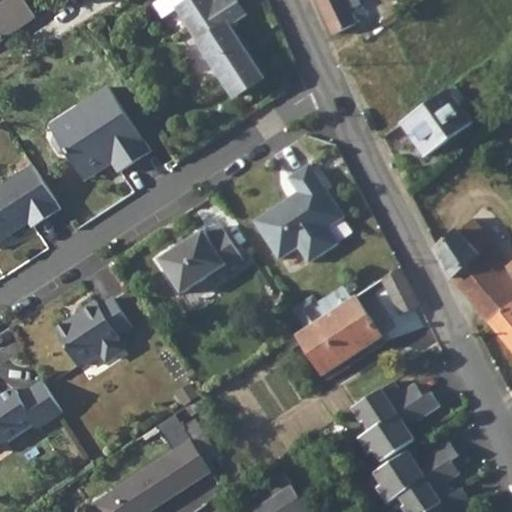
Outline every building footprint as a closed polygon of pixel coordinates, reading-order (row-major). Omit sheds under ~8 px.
[(25,0),(3,0),(0,2),(0,40),(36,16),(25,0)] [(189,0),(181,5),(240,93),(268,74),(233,21),(248,11),(240,0),(189,0)] [(318,0),(326,17),(335,34),(357,23),(350,8),(362,2),(361,0),(318,0)] [(125,170),(156,149),(110,80),(79,101),(85,110),(52,132),(66,152),(71,149),(84,169),(113,151),(115,155),(125,170)] [(448,89),(403,122),(428,156),(472,122),(448,89)] [(46,123),(52,132),(85,110),(79,101),(46,123)] [(115,155),(113,151),(84,169),(87,174),(115,155)] [(293,195),(259,218),(285,257),(304,244),(315,260),(344,240),(334,224),(349,213),(314,161),(294,174),(305,190),(295,197),(293,195)] [(39,225),(67,206),(38,163),(0,188),(0,243),(8,238),(6,234),(12,231),(14,234),(36,220),(39,225)] [(459,228),(438,247),(452,278),(492,323),(511,305),(511,272),(492,249),(497,246),(495,242),(475,218),(461,230),(459,228)] [(212,233),(208,228),(164,257),(187,292),(213,275),(216,279),(248,257),(226,224),(212,233)] [(421,304),(403,266),(383,278),(401,314),(421,304)] [(306,327),(322,317),(317,309),(321,306),(315,295),(295,308),(306,327)] [(306,327),(298,333),(325,373),(382,336),(355,295),(322,317),(306,327)] [(134,325),(116,296),(103,304),(99,298),(82,309),(85,314),(76,319),(71,318),(57,326),(80,363),(102,350),(106,355),(111,357),(123,350),(124,344),(120,338),(123,337),(120,333),(134,325)] [(511,305),(492,323),(511,345),(511,305)] [(65,412),(46,380),(23,395),(19,388),(16,388),(0,397),(0,439),(5,441),(38,421),(41,426),(65,412)] [(395,381),(355,407),(363,418),(366,416),(374,428),(425,395),(418,382),(402,393),(395,381)] [(374,428),(362,436),(370,449),(376,446),(382,457),(414,436),(405,422),(412,417),(420,418),(441,404),(433,390),(425,395),(374,428)] [(204,395),(187,407),(192,415),(210,405),(204,395)] [(192,440),(183,427),(175,414),(156,427),(172,453),(192,440)] [(196,419),(183,427),(192,440),(206,463),(219,455),(196,419)] [(206,463),(192,440),(172,453),(97,503),(95,511),(140,511),(147,508),(148,511),(152,511),(212,473),(206,463)] [(407,451),(375,471),(382,482),(377,486),(385,499),(400,489),(447,458),(455,454),(448,441),(424,456),(424,461),(416,465),(407,451)] [(447,458),(400,489),(409,504),(405,506),(408,511),(417,511),(450,492),(443,481),(456,471),(447,458)] [(258,511),(306,511),(308,511),(284,474),(257,491),(266,504),(257,510),(258,511)] [(417,511),(457,511),(455,508),(468,499),(459,485),(450,492),(417,511)]
